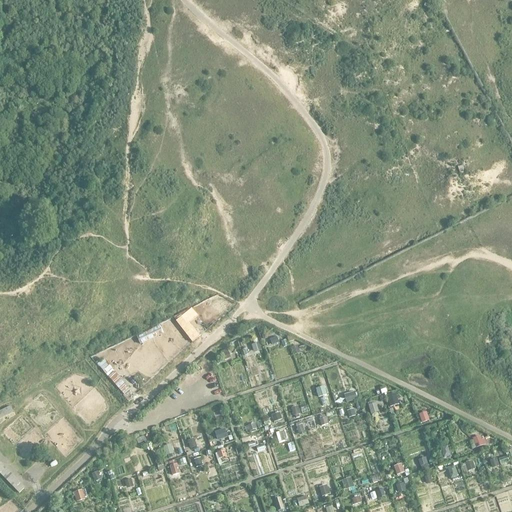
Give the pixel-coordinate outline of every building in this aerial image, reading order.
[(191,309),(176,322),(192,342),(199,337),(188,323),(197,316),(191,309)] [(160,323),(137,333),(141,341),(164,331),(160,323)] [(277,337),(270,339),(272,346),(279,343),(277,337)] [(254,344),(251,345),(254,353),(261,351),(259,343),(258,343),(254,344)] [(297,345),(291,348),(293,355),(300,353),(297,345)] [(227,349),(220,352),(224,361),(231,358),(227,349)] [(103,359),(97,364),(124,395),(123,396),(128,402),(129,401),(133,398),(127,392),(130,390),(115,372),(115,373),(112,369),(114,367),(109,361),(107,362),(103,359)] [(324,387),(315,389),(318,398),(327,395),(324,387)] [(354,392),(344,395),(346,403),(357,400),(354,392)] [(396,393),(386,396),(390,407),(399,405),(396,393)] [(376,403),(368,405),(371,415),(379,413),(376,403)] [(11,404),(0,408),(0,417),(14,411),(11,404)] [(297,406),(291,408),(294,416),(300,414),(297,406)] [(426,412),(419,414),(422,423),(429,421),(426,412)] [(280,413),(271,416),(273,423),(282,420),(280,413)] [(326,417),(319,420),(321,427),(328,424),(326,417)] [(302,424),(296,426),(299,436),(305,434),(302,424)] [(225,429),(214,432),(217,441),(228,437),(225,429)] [(282,431),(276,433),(278,443),(285,441),(282,431)] [(480,436),(472,439),(476,448),(484,445),(480,436)] [(194,439),(188,441),(190,449),(196,447),(194,439)] [(171,444),(163,447),(166,456),(173,454),(171,444)] [(447,446),(440,448),(444,458),(451,456),(447,446)] [(224,450),(217,453),(219,459),(226,457),(224,450)] [(200,458),(194,460),(196,468),(203,466),(200,458)] [(425,458),(418,460),(420,466),(421,466),(427,464),(425,458)] [(0,459),(0,471),(20,492),(26,486),(0,459)] [(496,459),(489,461),(492,469),(499,466),(496,459)] [(473,461),(465,464),(467,472),(475,469),(473,461)] [(177,464),(169,466),(172,476),(179,474),(177,464)] [(401,464),(393,467),(397,476),(405,473),(401,464)] [(455,469),(448,471),(451,479),(458,476),(455,469)] [(97,472),(92,475),(95,482),(101,479),(97,472)] [(430,475),(424,477),(426,485),(433,483),(430,475)] [(351,478),(341,481),(345,490),(354,487),(351,478)] [(131,479),(124,481),(127,489),(133,487),(131,479)] [(403,483),(396,486),(398,494),(406,491),(403,483)] [(327,485),(319,488),(322,497),(329,495),(327,485)] [(73,493),(72,493),(74,497),(76,503),(85,500),(82,490),(73,493)] [(383,490),(376,492),(379,499),(385,496),(383,490)] [(306,496),(297,499),(299,507),(309,504),(306,496)] [(359,497),(352,499),(354,505),(361,503),(359,497)] [(280,498),(274,500),(277,511),(284,510),(280,498)]
